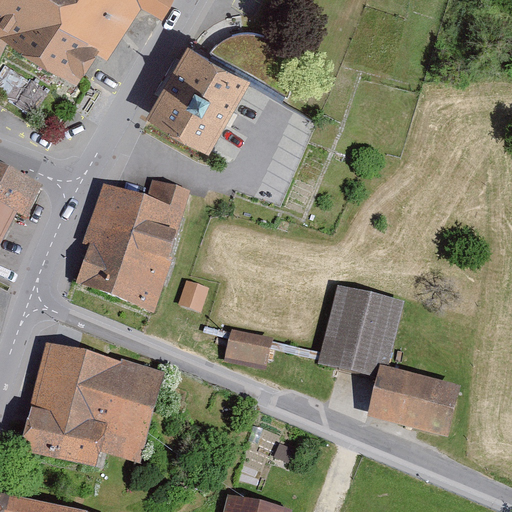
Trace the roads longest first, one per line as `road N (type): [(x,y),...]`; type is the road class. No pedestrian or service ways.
road 1 (residential): [(511,503),(31,299)]
road 2 (residential): [(192,0),(75,188)]
